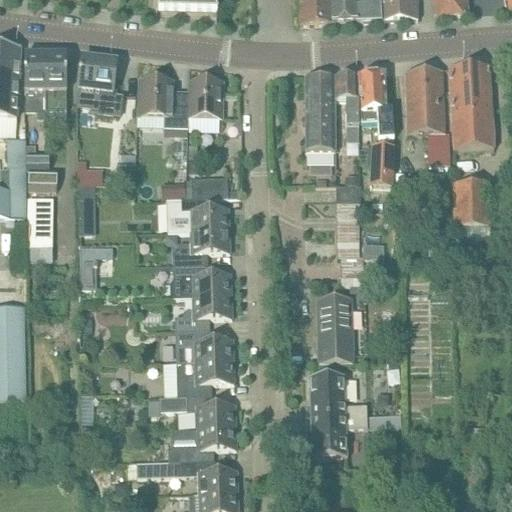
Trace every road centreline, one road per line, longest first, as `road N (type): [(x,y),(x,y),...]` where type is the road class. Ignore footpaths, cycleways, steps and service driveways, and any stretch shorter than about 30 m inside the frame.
road 1 (residential): [(272,511),(254,55)]
road 2 (secondary): [(0,25),(254,55)]
road 3 (secondary): [(276,56),(511,41)]
